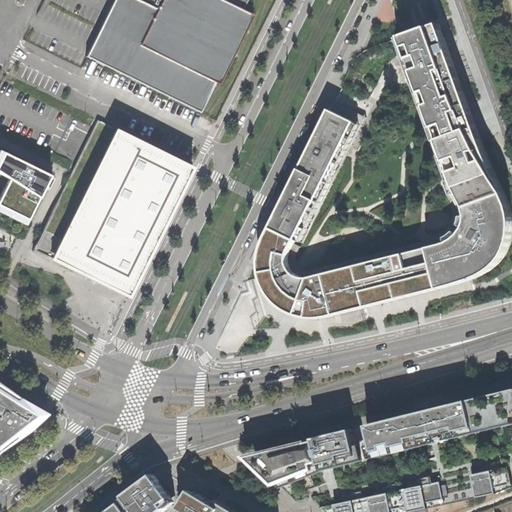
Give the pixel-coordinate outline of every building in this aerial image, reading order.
[(109,0),(81,58),(198,114),(247,14),(240,11),(245,0),(139,0),(138,3),(132,0),(109,0)] [(301,277),(295,275),(274,303),(281,308),(287,312),(296,316),(308,319),(323,319),(418,295),(465,282),(480,276),(491,268),(498,260),(504,251),(508,242),(510,231),(510,221),(506,204),(487,165),(466,110),(451,67),(436,25),(428,27),(392,41),(392,42),(399,39),(440,153),(453,190),(463,208),(464,215),(464,223),(462,229),(458,234),(455,237),(447,242),(437,246),(308,278),(301,277)] [(260,268),(262,275),(291,266),(290,262),(290,257),(291,251),(297,239),(304,242),(320,209),(313,206),(355,121),(329,109),(323,123),(309,150),(281,207),(271,227),(262,246),(260,259),(260,268)] [(184,175),(106,136),(41,267),(120,304),(184,175)] [(43,178),(0,155),(0,184),(1,185),(0,187),(0,216),(22,226),(43,178)] [(274,303),(295,275),(293,271),(291,266),(262,275),(264,284),(268,293),(274,303)] [(511,387),(493,393),(465,401),(435,409),(402,417),(371,426),(377,454),(378,458),(511,423),(511,387)] [(0,448),(24,430),(43,415),(17,399),(0,388),(0,448)] [(282,449),(250,457),(267,473),(283,489),(325,472),(368,460),(367,456),(366,453),(362,455),(355,430),(328,437),(282,449)] [(491,470),(474,474),(479,499),(491,497),(500,495),(498,488),(511,484),(511,473),(510,467),(491,470)] [(116,501),(102,511),(166,511),(181,501),(155,471),(116,501)] [(384,495),(338,505),(339,511),(415,511),(431,509),(430,504),(446,499),(443,482),(384,495)] [(234,511),(197,493),(185,511),(234,511)]
